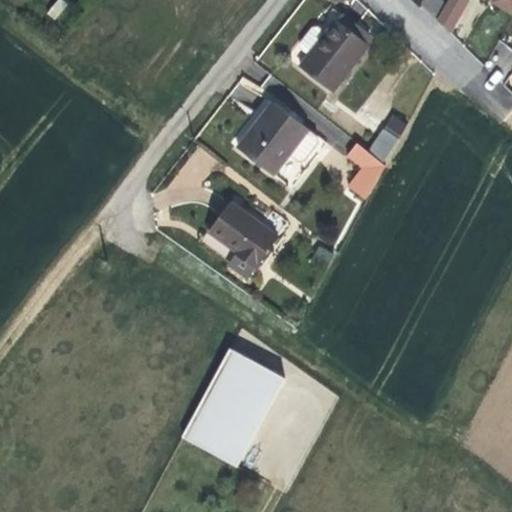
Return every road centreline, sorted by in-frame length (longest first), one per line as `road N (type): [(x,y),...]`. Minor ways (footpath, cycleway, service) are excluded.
road 1 (track): [(511,489),(128,219),(103,228),(0,369)]
road 2 (residential): [(128,219),(138,183),(285,0)]
